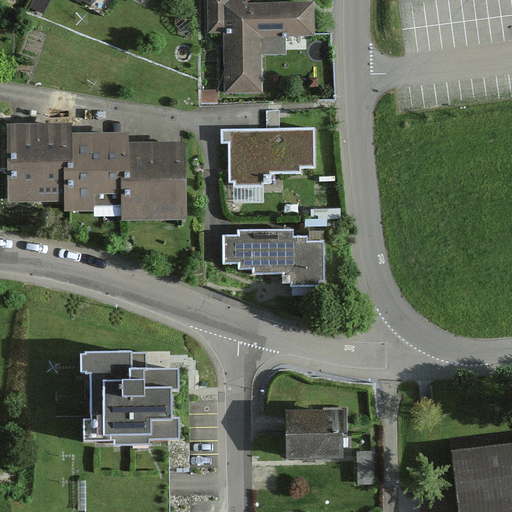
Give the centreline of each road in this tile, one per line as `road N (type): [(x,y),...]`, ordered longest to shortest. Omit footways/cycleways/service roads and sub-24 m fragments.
road 1 (residential): [(435,345),(404,322),(385,288),(362,103),(361,0)]
road 2 (residential): [(0,255),(72,269),(239,327)]
road 3 (residential): [(239,327),(367,356),(435,345)]
road 4 (residential): [(239,511),(239,327)]
